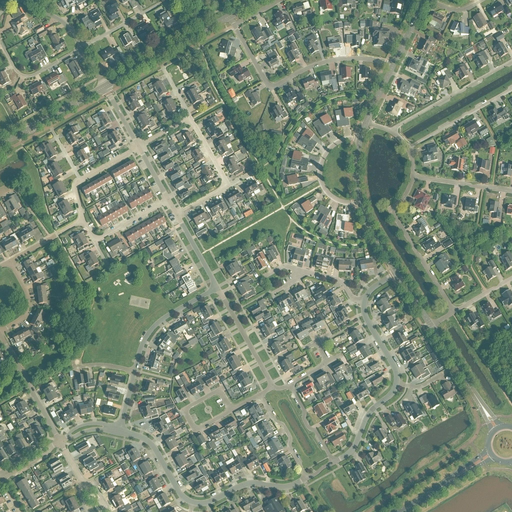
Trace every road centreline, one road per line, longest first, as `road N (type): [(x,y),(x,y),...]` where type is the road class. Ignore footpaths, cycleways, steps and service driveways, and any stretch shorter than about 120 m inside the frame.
road 1 (residential): [(393,67),(340,60),(270,88),(234,25)]
road 2 (residential): [(454,312),(393,216),(413,176)]
road 3 (tertiary): [(105,88),(229,16)]
road 4 (residential): [(511,61),(390,131)]
road 5 (residential): [(134,371),(154,326),(217,287)]
road 6 (residential): [(61,441),(0,334)]
road 7 (residential): [(408,149),(511,89)]
road 8 (residential): [(192,504),(307,478)]
